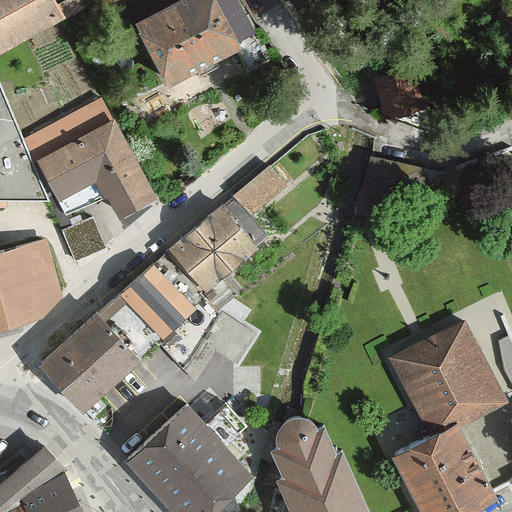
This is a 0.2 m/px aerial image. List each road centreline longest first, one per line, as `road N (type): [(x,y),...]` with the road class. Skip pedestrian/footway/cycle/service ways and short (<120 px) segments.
road 1 (residential): [(0,368),(298,122),(325,110)]
road 2 (residential): [(511,119),(446,149),(325,110)]
road 3 (tertiary): [(0,397),(59,424),(134,511)]
road 4 (residential): [(325,110),(262,0)]
